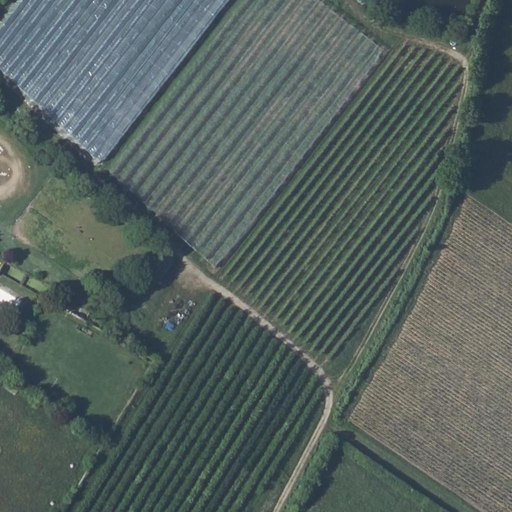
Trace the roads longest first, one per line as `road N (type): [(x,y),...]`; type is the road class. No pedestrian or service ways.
road 1 (track): [(277,511),(437,200),(463,87),(457,54),(381,33),(346,0)]
road 2 (track): [(0,88),(198,273)]
road 3 (track): [(198,273),(337,387)]
